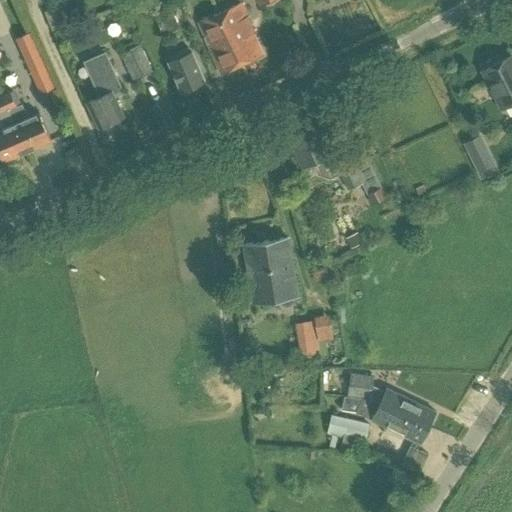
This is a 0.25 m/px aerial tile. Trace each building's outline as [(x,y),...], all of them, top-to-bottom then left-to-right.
[(218,14),(241,65),(262,55),(252,33),(254,32),(242,3),(218,14)] [(241,65),(218,14),(199,22),(221,73),(241,65)] [(123,52),(134,76),(149,69),(138,45),(123,52)] [(36,52),(26,56),(42,92),(52,88),(36,52)] [(168,62),(181,91),(203,82),(190,52),(168,62)] [(105,54),(85,63),(100,97),(86,103),(97,128),(124,116),(114,94),(122,90),(105,54)] [(483,71),(502,108),(511,103),(511,56),(483,71)] [(0,95),(0,110),(15,104),(10,92),(0,95)] [(8,111),(14,123),(26,151),(50,141),(38,113),(27,118),(21,105),(8,111)] [(26,151),(14,123),(0,129),(0,154),(3,162),(26,151)] [(288,139),(302,169),(314,164),(318,174),(331,179),(341,174),(348,189),(363,182),(368,194),(382,187),(368,157),(355,163),(352,156),(336,163),(333,155),(319,125),(288,139)] [(486,147),(481,150),(471,154),(476,165),(481,175),(491,170),(496,168),(491,158),(486,147)] [(416,189),(418,195),(426,192),(423,186),(416,189)] [(347,238),(352,247),(362,242),(357,233),(347,238)] [(245,245),(255,302),(298,296),(289,238),(245,245)] [(298,323),(303,352),(318,349),(313,321),(298,323)] [(351,373),(348,396),(350,396),(365,397),(429,427),(436,411),(386,388),(384,393),(372,388),(374,376),(351,373)] [(345,396),(342,411),(357,413),(422,442),(429,427),(365,397),(350,396),(348,396),(345,396)] [(329,434),(344,437),(345,433),(367,438),(370,424),(348,419),(332,416),(329,434)]
